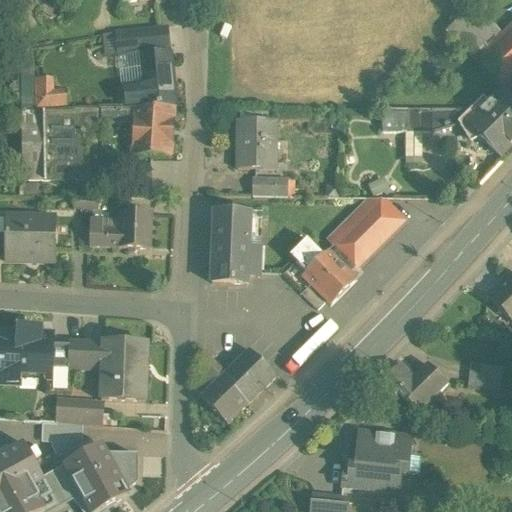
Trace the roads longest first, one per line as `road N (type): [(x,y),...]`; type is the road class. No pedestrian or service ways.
road 1 (secondary): [(511,194),(352,363),(209,497)]
road 2 (residential): [(183,309),(191,171),(184,0)]
road 3 (residential): [(209,497),(179,447),(183,309)]
road 4 (residential): [(0,297),(183,309)]
